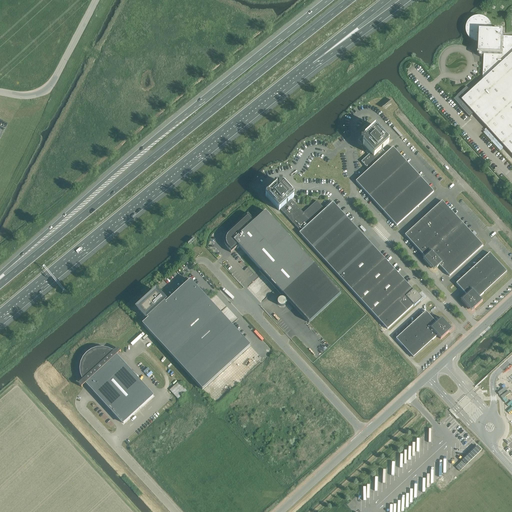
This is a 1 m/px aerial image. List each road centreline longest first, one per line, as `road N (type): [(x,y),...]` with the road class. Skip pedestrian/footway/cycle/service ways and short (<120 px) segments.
road 1 (motorway): [(351,0),(0,284)]
road 2 (motorway): [(328,0),(0,273)]
road 3 (motorway): [(0,315),(299,69)]
road 4 (unclassified): [(364,434),(213,267),(194,262)]
road 5 (unclassified): [(175,511),(113,443),(161,399),(128,361),(146,338)]
road 6 (unclassified): [(511,265),(376,120)]
road 7 (unclassified): [(470,318),(354,193)]
road 8 (unclassified): [(343,203),(460,327)]
road 9 (tertiary): [(0,91),(29,95),(49,87),(96,0)]
road 10 (unclassified): [(469,337),(364,434)]
road 11 (motorway): [(299,69),(405,0)]
